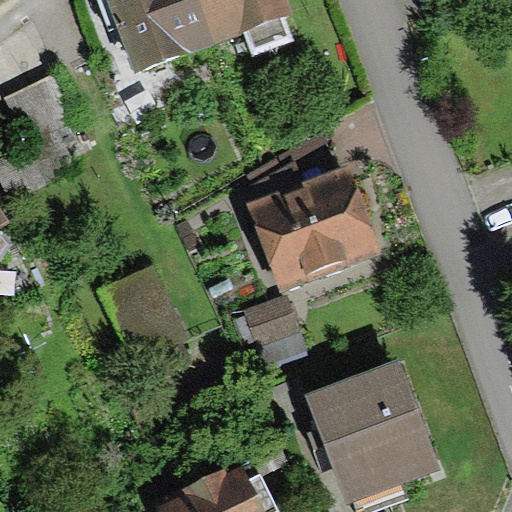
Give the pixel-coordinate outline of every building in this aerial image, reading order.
[(99,0),(125,72),(213,41),(197,0),(99,0)] [(197,0),(213,41),(291,14),(286,0),(197,0)] [(245,199),(280,295),(389,255),(373,212),(354,159),(245,199)] [(0,262),(29,240),(0,202),(0,262)] [(167,259),(110,283),(142,358),(199,334),(167,259)] [(267,354),(309,345),(300,303),(258,312),(267,354)] [(342,465),(354,494),(400,475),(435,460),(400,376),(319,410),(342,465)] [(148,498),(154,511),(283,511),(254,449),(148,498)]
